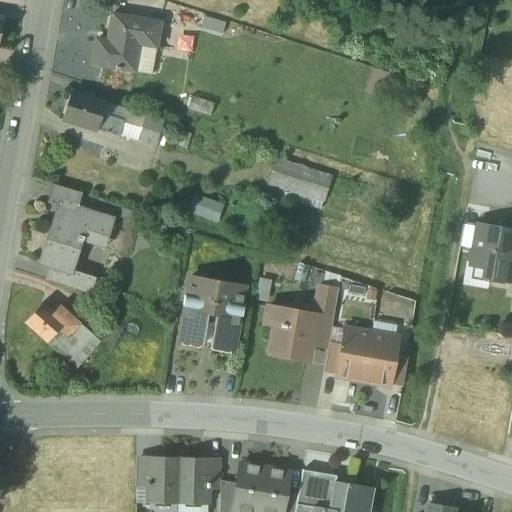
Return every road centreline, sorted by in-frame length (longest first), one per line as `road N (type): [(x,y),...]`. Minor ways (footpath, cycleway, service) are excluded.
road 1 (unclassified): [(0,418),(252,419),(336,430),(511,481)]
road 2 (unclassified): [(0,244),(28,80)]
